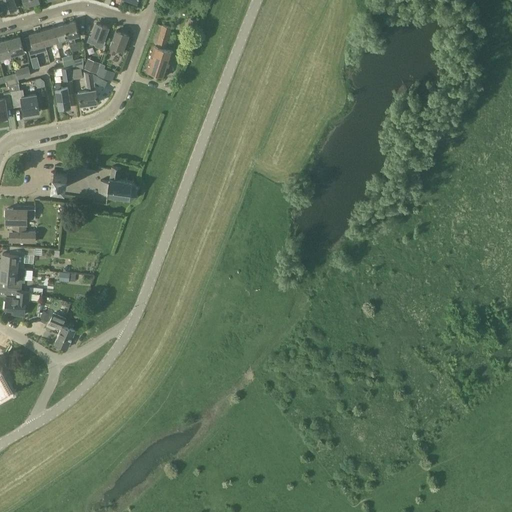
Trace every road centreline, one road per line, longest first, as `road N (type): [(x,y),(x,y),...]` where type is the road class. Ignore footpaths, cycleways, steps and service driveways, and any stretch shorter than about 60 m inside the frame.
road 1 (unclassified): [(131,321),(256,0)]
road 2 (residential): [(0,153),(116,108),(145,27)]
road 3 (residential): [(145,27),(90,7),(0,27)]
road 4 (unclassified): [(31,426),(77,392),(131,321)]
